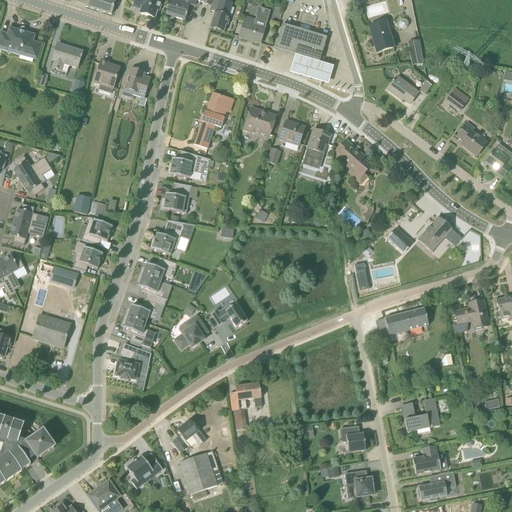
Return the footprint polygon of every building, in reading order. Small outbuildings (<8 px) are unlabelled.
[(86,7),(111,15),(116,1),(115,0),(75,0),(75,1),(87,5),(86,7)] [(140,14),(155,19),(157,11),(159,12),(162,3),(160,2),(160,0),(135,0),(133,8),(141,10),(140,14)] [(171,1),(167,16),(184,21),(186,17),(187,15),(186,15),(189,6),(188,6),(189,3),(196,5),(197,3),(197,0),(171,0),(172,1),(171,1)] [(226,25),(227,25),(230,17),(228,17),(232,4),(220,0),(219,0),(216,13),(215,13),(210,29),(223,33),(226,25)] [(256,19),(255,21),(245,18),(239,38),(260,44),(267,22),(256,19)] [(402,20),(400,21),(399,24),(398,26),(400,29),(402,30),(405,30),(407,28),(408,26),(408,24),(407,21),(405,20),(402,20)] [(369,27),(377,54),(391,50),(387,36),(390,35),(386,22),(369,27)] [(319,62),(322,55),(327,38),(282,25),(281,31),(275,49),(293,55),(319,62)] [(8,35),(0,33),(0,34),(0,49),(20,56),(21,52),(29,54),(32,54),(34,53),(36,51),(36,48),(34,45),(32,44),(34,36),(9,29),(8,35)] [(412,67),(424,65),(419,41),(407,43),(412,67)] [(61,72),(63,65),(77,69),(80,59),(81,59),(82,57),(81,57),(82,55),(69,51),(69,48),(57,45),(52,61),(55,62),(52,70),(61,72)] [(319,62),(293,55),(288,72),(327,84),(332,66),(319,62)] [(108,63),(101,61),(94,84),(113,90),(119,71),(107,67),(108,63)] [(145,74),(130,70),(124,90),(138,94),(137,97),(144,99),(150,79),(144,77),(145,74)] [(410,105),(418,94),(397,78),(394,82),(393,82),(392,83),(392,84),(387,91),(399,99),(400,97),(404,99),(403,100),(410,105)] [(419,93),(425,97),(432,87),(426,83),(419,93)] [(446,102),(461,113),(470,100),(455,89),(446,102)] [(202,123),(215,127),(221,129),(223,121),(224,121),(225,120),(224,119),(221,118),(227,99),(221,97),(222,97),(219,96),(219,97),(212,94),(206,113),(205,112),(202,123)] [(265,116),(250,111),(245,128),(269,136),(276,117),(265,114),(265,116)] [(305,128),(286,122),(279,140),(298,147),(305,128)] [(199,130),(194,145),(208,150),(212,135),(215,127),(202,123),(199,130)] [(461,146),(476,158),(486,144),(471,133),(474,130),(467,124),(457,137),(463,143),(461,146)] [(328,146),(331,137),(313,131),(307,150),(321,154),(324,145),(328,146)] [(357,182),(363,176),(371,167),(359,157),(361,156),(345,141),(336,152),(341,156),(338,159),(353,173),(350,176),(357,182)] [(7,143),(4,152),(11,153),(13,145),(7,143)] [(266,164),(276,167),(281,153),(271,150),(266,164)] [(502,156),(494,151),(484,164),(495,172),(494,174),(502,180),(511,166),(511,155),(506,151),(502,156)] [(170,175),(169,176),(189,180),(189,179),(190,173),(201,175),(202,169),(208,170),(209,162),(210,162),(210,161),(180,152),(180,153),(179,161),(172,160),(172,161),(173,161),(172,166),(170,166),(168,173),(170,174),(170,175)] [(48,156),(44,159),(48,165),(52,162),(48,156)] [(20,183),(48,165),(44,159),(30,168),(24,157),(13,164),(17,169),(13,171),(20,183)] [(41,185),(46,182),(43,177),(52,171),(48,165),(20,183),(28,194),(31,192),(34,197),(45,190),(41,185)] [(186,215),(191,188),(174,185),(172,196),(166,195),(166,196),(165,201),(163,201),(162,208),(164,209),(163,210),(163,211),(186,215)] [(52,206),(56,192),(50,190),(46,205),(52,206)] [(74,213),(87,216),(91,199),(77,196),(74,213)] [(110,200),(107,210),(115,212),(117,201),(110,200)] [(98,204),(96,216),(105,218),(107,206),(98,204)] [(38,216),(33,215),(34,209),(23,206),(21,212),(17,211),(13,224),(45,232),(47,225),(36,222),(38,216)] [(258,211),(254,219),(263,224),(268,216),(258,211)] [(54,217),(53,234),(63,234),(64,217),(54,217)] [(418,240),(417,240),(432,254),(432,253),(431,252),(445,237),(452,242),(450,244),(454,248),(461,240),(445,225),(444,226),(443,225),(444,224),(437,218),(437,219),(438,220),(419,241),(418,240)] [(111,230),(111,229),(112,229),(112,228),(93,222),(93,223),(91,229),(88,227),(83,242),(82,242),(99,248),(99,247),(101,241),(107,243),(107,242),(108,237),(110,238),(113,231),(111,230)] [(151,250),(161,253),(170,257),(170,256),(172,250),(175,251),(185,226),(167,222),(167,223),(168,223),(163,237),(157,235),(156,236),(157,236),(155,241),(153,240),(151,247),(152,248),(152,249),(151,249),(151,250)] [(45,232),(13,224),(10,237),(14,238),(13,244),(24,247),(27,235),(43,239),(45,232)] [(232,239),(233,230),(226,229),(225,238),(232,239)] [(73,269),(85,274),(86,273),(85,273),(87,267),(97,271),(97,270),(99,265),(101,265),(103,258),(101,258),(102,256),(84,249),(84,250),(82,256),(79,254),(74,269),(73,269)] [(24,268),(18,257),(13,260),(11,256),(0,262),(0,264),(14,292),(20,288),(17,281),(27,276),(23,268),(24,268)] [(143,269),(140,276),(160,283),(162,276),(171,280),(174,272),(175,271),(174,271),(176,265),(159,259),(157,265),(152,263),(152,264),(153,265),(152,267),(146,265),(146,266),(145,270),(143,269)] [(14,292),(0,264),(0,289),(4,288),(9,298),(16,295),(14,292)] [(73,289),(78,276),(54,268),(50,282),(73,289)] [(356,276),(359,292),(369,290),(365,274),(356,276)] [(144,301),(156,305),(164,307),(166,301),(166,302),(167,301),(158,298),(161,290),(157,289),(160,283),(140,276),(138,283),(140,284),(139,287),(138,287),(138,288),(144,290),(143,293),(142,292),(142,293),(146,295),(144,301)] [(199,289),(190,285),(187,293),(195,295),(199,289)] [(509,298),(496,301),(500,320),(511,317),(511,295),(509,296),(509,298)] [(154,311),(156,305),(144,301),(142,307),(137,305),(137,306),(138,306),(137,309),(131,307),(131,308),(130,311),(128,310),(126,317),(145,324),(147,318),(151,319),(154,311),(154,312),(155,311),(154,311)] [(474,330),(488,327),(483,304),(477,306),(476,303),(468,305),(469,309),(454,313),(457,325),(452,326),(454,336),(467,333),(468,323),(472,322),(474,330)] [(218,312),(217,311),(211,315),(219,327),(225,323),(224,322),(229,319),(236,329),(247,322),(240,312),(241,311),(237,305),(236,305),(235,304),(230,307),(229,305),(218,312)] [(424,309),(384,320),(388,337),(428,327),(424,309)] [(46,321),(47,318),(40,316),(33,339),(63,349),(70,328),(46,321)] [(145,324),(126,317),(123,324),(125,325),(124,329),(123,328),(123,329),(129,331),(128,334),(127,334),(127,335),(132,336),(130,342),(142,346),(144,339),(145,339),(145,338),(147,332),(143,331),(145,324)] [(204,341),(203,339),(202,337),(208,333),(197,317),(189,322),(193,328),(182,335),(183,336),(174,341),(181,351),(189,346),(192,349),(204,341)] [(4,359),(7,349),(8,349),(11,340),(2,337),(4,332),(0,331),(0,358),(2,359),(2,358),(4,359)] [(149,366),(151,355),(124,345),(121,355),(123,356),(122,363),(118,362),(115,377),(121,378),(121,380),(129,382),(129,380),(135,381),(137,374),(146,376),(149,366)] [(229,395),(232,412),(233,412),(236,432),(246,430),(243,410),(246,410),(245,401),(254,400),(255,409),(262,408),(260,399),(261,399),(259,385),(235,388),(236,394),(229,395)] [(430,434),(429,429),(439,427),(434,400),(423,402),(426,417),(415,419),(412,404),(401,407),(407,434),(417,432),(418,437),(430,434)] [(43,432),(33,438),(31,436),(30,434),(28,432),(25,430),(23,428),(24,425),(23,424),(23,425),(13,422),(12,425),(4,423),(5,419),(0,417),(0,486),(5,482),(3,480),(19,469),(21,472),(29,466),(30,467),(30,466),(27,462),(35,457),(37,460),(54,448),(43,432)] [(172,443),(181,454),(190,447),(186,442),(193,437),(200,446),(206,442),(199,433),(199,432),(194,426),(193,427),(189,422),(178,432),(181,436),(172,443)] [(303,437),(313,437),(313,426),(303,426),(303,437)] [(341,443),(347,444),(348,454),(365,452),(365,450),(366,449),(366,444),(364,443),(363,435),(359,436),(358,428),(340,430),(341,443)] [(440,471),(437,455),(435,447),(422,450),(423,458),(412,460),(415,476),(440,471)] [(190,496),(192,496),(216,487),(223,485),(212,453),(179,464),(190,496)] [(136,491),(155,477),(163,471),(156,463),(149,468),(142,458),(134,463),(133,461),(126,466),(128,468),(126,469),(134,480),(130,482),(136,491)] [(338,468),(327,470),(328,477),(328,479),(339,478),(338,468)] [(374,487),(372,488),(371,479),(367,480),(366,472),(344,475),(346,487),(355,489),(357,499),(373,496),(373,494),(375,494),(374,487)] [(445,490),(455,488),(453,473),(428,478),(430,485),(418,488),(418,491),(417,491),(418,499),(420,499),(421,502),(429,501),(429,503),(437,502),(436,499),(446,497),(445,490)] [(98,511),(119,498),(109,482),(91,494),(91,495),(88,497),(93,504),(98,511)]
